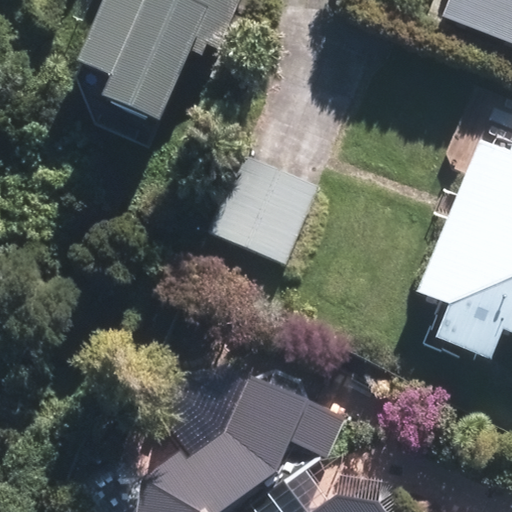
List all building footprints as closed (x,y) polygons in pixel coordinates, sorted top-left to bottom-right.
[(234,0),(162,0),(122,101),(166,119),(212,8),(229,15),(234,0)] [(511,0),(458,0),(452,16),(511,39),(511,0)] [(511,168),(498,163),(442,296),(511,324),(511,168)] [(313,194),(263,173),(237,233),(288,255),(313,194)] [(163,476),(154,462),(146,511),(376,511),(375,509),(335,502),(319,511),(281,511),(262,482),(275,473),(306,404),(255,386),(230,438),(163,476)]
